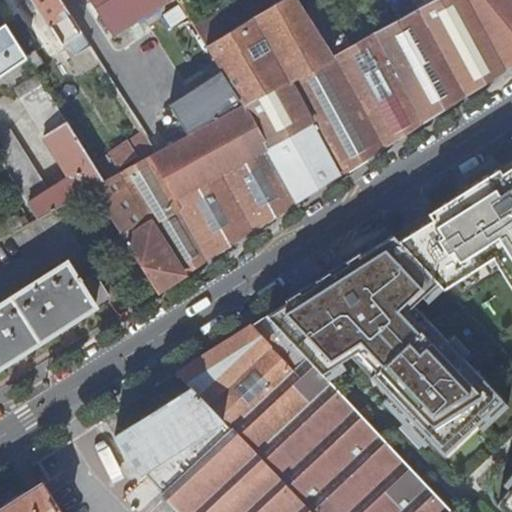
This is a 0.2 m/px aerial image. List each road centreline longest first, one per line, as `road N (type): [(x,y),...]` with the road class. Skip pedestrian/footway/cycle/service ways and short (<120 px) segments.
road 1 (secondary): [(511,111),(0,439)]
road 2 (unknown): [(71,0),(149,126)]
